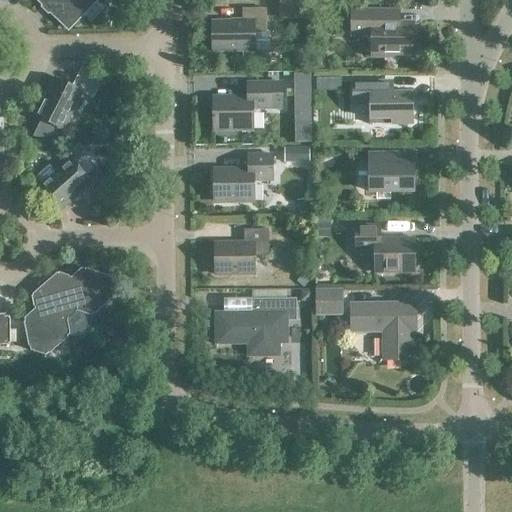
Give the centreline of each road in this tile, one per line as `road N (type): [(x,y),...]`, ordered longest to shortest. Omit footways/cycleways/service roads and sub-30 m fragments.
road 1 (residential): [(470,438),(194,416),(167,391),(165,249)]
road 2 (residential): [(472,85),(470,438)]
road 3 (residential): [(165,249),(159,57)]
road 4 (residential): [(45,244),(165,249)]
